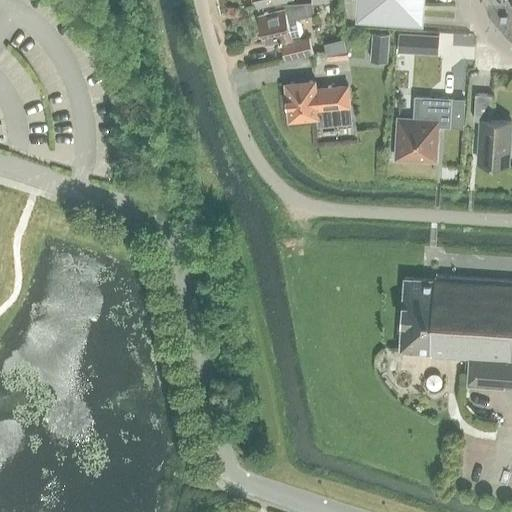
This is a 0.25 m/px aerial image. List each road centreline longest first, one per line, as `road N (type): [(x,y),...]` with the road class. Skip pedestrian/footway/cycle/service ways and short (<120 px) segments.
road 1 (residential): [(330,511),(228,470),(160,219),(0,165)]
road 2 (unclassified): [(511,222),(313,209),(290,199),(252,155),(200,0)]
